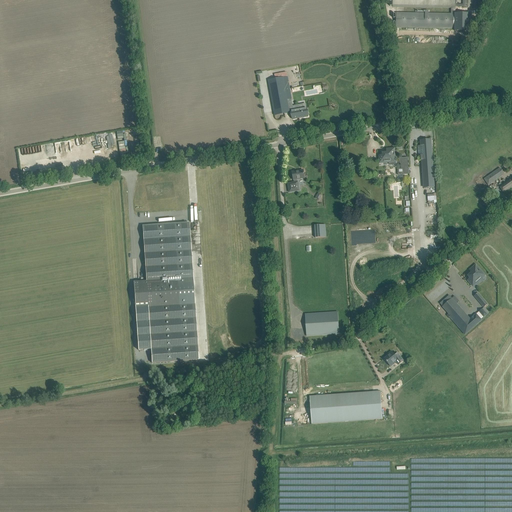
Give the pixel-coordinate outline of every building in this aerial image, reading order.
[(393,0),(393,7),(451,8),(451,14),(456,14),(456,7),(456,4),(455,0),(393,0)] [(463,0),(463,5),(456,4),(456,7),(463,7),(463,8),(464,8),(473,8),(472,0),(463,0)] [(397,13),(396,28),(470,29),(470,14),(456,14),(451,14),(397,13)] [(288,77),(269,80),(272,100),(274,111),(289,108),(289,109),(288,103),(287,100),(292,100),(290,88),(289,88),(289,89),(285,89),(285,88),(283,78),(288,77)] [(308,117),(307,112),(307,108),(291,111),(293,118),(293,119),(308,117)] [(431,145),(418,146),(418,155),(420,155),(421,161),(422,160),(424,188),(434,188),(431,145)] [(383,155),(380,155),(380,160),(380,163),(389,162),(389,165),(396,165),(396,162),(395,162),(394,154),(394,149),(386,150),(386,153),(383,153),(383,155)] [(488,186),(492,183),(505,174),(500,168),(484,179),(488,186)] [(305,178),(304,175),(303,170),(292,172),(293,180),(294,180),(294,183),(288,184),(289,193),(299,191),(299,186),(298,181),(297,181),(297,179),(305,178)] [(511,187),(511,177),(499,187),(504,193),(511,187)] [(429,202),(437,202),(437,194),(428,194),(429,202)] [(134,291),(138,350),(151,349),(152,363),(175,361),(198,360),(189,223),(142,226),(146,281),(141,281),(142,284),(138,284),(139,293),(139,296),(138,296),(136,296),(135,296),(134,291)] [(325,225),(315,226),(315,238),(326,237),(326,234),(325,226),(325,225)] [(473,285),(481,278),(484,275),(476,266),(470,271),(472,274),(469,276),(471,277),(468,280),(473,285)] [(478,293),(474,296),(484,307),(487,305),(478,293)] [(451,299),(443,307),(449,314),(447,315),(448,318),(449,317),(465,335),(482,320),(476,314),(470,319),(460,307),(458,308),(454,303),(451,299)] [(221,312),(221,304),(223,304),(223,301),(211,301),(211,304),(217,304),(217,312),(221,312)] [(487,314),(482,309),(479,312),(484,317),(487,314)] [(306,336),(311,336),(339,334),(338,312),(305,314),(306,336)] [(395,355),(392,351),(387,355),(387,356),(384,359),(385,359),(384,360),(386,362),(387,362),(391,367),(396,362),(398,365),(404,361),(397,353),(395,355)] [(381,391),(310,396),(312,424),(383,419),(381,391)]
